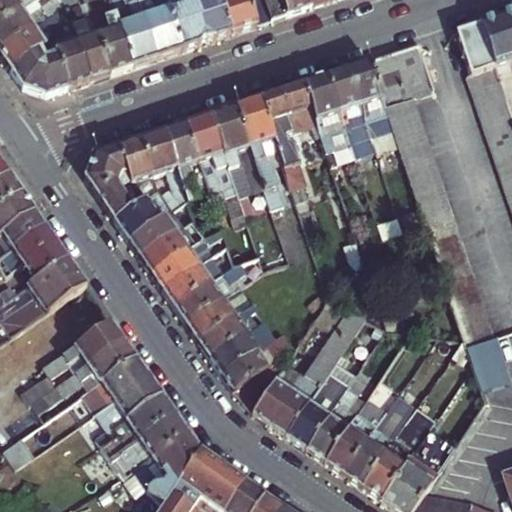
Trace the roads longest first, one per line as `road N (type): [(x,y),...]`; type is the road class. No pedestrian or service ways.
road 1 (residential): [(24,145),(210,417),(339,511)]
road 2 (residential): [(24,145),(459,0)]
